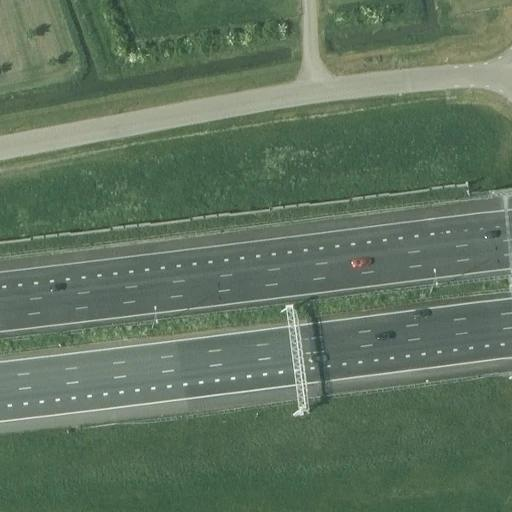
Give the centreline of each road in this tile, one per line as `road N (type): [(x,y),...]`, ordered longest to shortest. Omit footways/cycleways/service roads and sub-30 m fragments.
road 1 (unclassified): [(511,73),(311,93),(0,149)]
road 2 (motorway): [(511,246),(0,315)]
road 3 (motorway): [(0,381),(511,320)]
